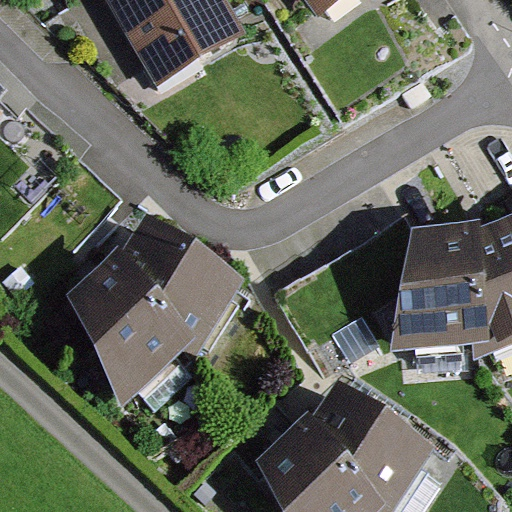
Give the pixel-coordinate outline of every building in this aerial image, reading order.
[(218,0),(106,0),(163,97),(247,48),(218,0)] [(303,0),(319,22),(348,0),(303,0)] [(116,272),(185,354),(195,366),(242,296),(148,237),(116,272)] [(487,355),(511,348),(511,237),(477,245),(487,355)] [(398,358),(487,355),(477,245),(418,247),(398,358)] [(124,413),(185,354),(116,272),(72,311),(124,413)] [(400,329),(403,280),(378,279),(378,275),(318,272),(315,325),(400,329)] [(337,401),(306,441),(367,511),(395,511),(429,460),(337,401)] [(279,511),(367,511),(306,441),(263,478),(279,511)]
